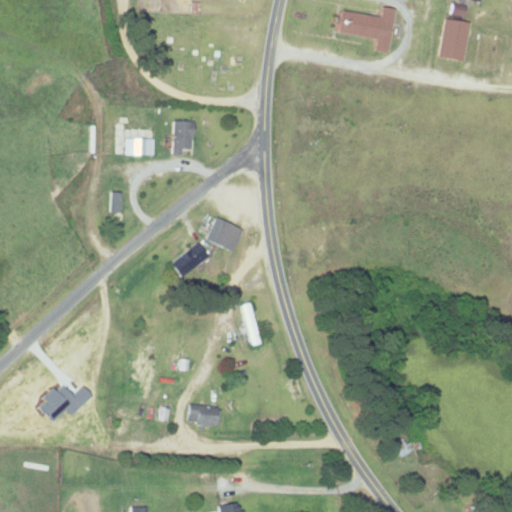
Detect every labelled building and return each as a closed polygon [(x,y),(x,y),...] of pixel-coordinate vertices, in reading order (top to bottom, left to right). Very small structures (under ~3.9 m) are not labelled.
[(461,15),(462,5),(449,4),(448,14),(461,15)] [(376,16),(335,10),(331,32),(372,39),(370,50),(384,53),(391,9),(378,7),(376,16)] [(466,21),(440,19),(436,58),(461,61),(466,21)] [(189,121),(168,121),(168,155),(177,155),(178,149),(188,149),(189,121)] [(151,139),(121,138),(121,155),(150,155),(151,139)] [(117,213),(118,192),(106,191),(105,213),(117,213)] [(202,241),(229,252),(239,229),(212,218),(202,241)] [(165,264),(178,279),(206,257),(193,242),(165,264)] [(216,506),(216,511),(241,511),(241,510),(236,511),(234,503),(216,506)]
